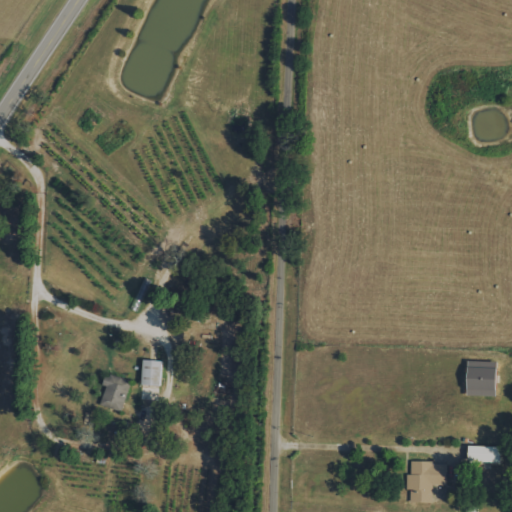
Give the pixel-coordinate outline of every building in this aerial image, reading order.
[(160,386),(161,360),(142,360),(142,385),(160,386)] [(467,396),(496,396),(497,361),(468,360),(467,396)] [(100,405),(121,411),(131,381),(106,373),(102,385),(106,386),(100,405)] [(141,400),(158,401),(159,388),(141,387),(141,400)] [(468,462),(501,462),(501,446),(468,445),(468,462)] [(433,503),(433,485),(447,485),(447,463),(411,462),(411,474),(407,474),(407,491),(411,491),(410,503),(433,503)]
